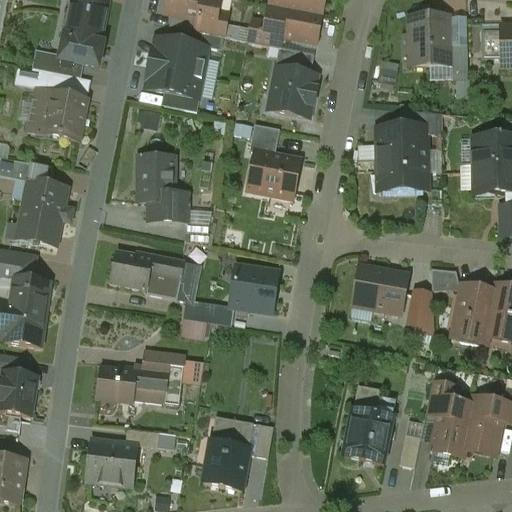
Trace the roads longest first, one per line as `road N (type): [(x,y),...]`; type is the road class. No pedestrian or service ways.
road 1 (residential): [(137,0),(95,168),(46,511)]
road 2 (residential): [(302,511),(301,406),(323,238)]
road 3 (residential): [(323,238),(364,0)]
road 4 (residential): [(511,251),(323,238)]
road 5 (residential): [(340,511),(493,497)]
